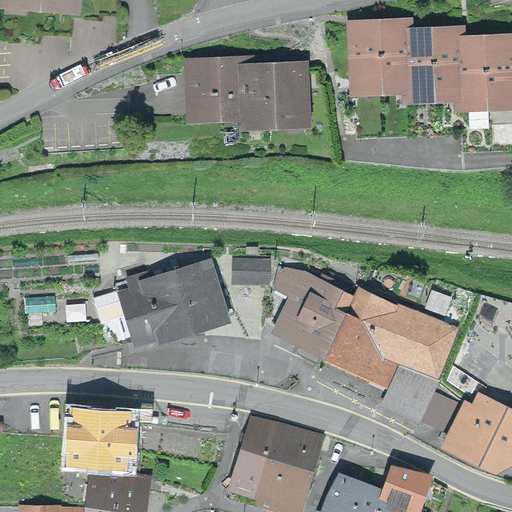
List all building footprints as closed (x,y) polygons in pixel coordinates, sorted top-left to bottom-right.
[(73,0),(74,4),(43,3),(43,13),(11,11),(10,41),(41,43),(41,33),(71,34),(72,16),(118,19),(119,0),(73,0)] [(406,25),(380,26),(382,83),(407,83),(406,35),(406,25)] [(380,26),(354,26),(355,84),(382,83),(380,26)] [(458,41),(458,33),(434,34),(435,92),(460,91),(458,41)] [(434,34),(406,35),(407,83),(408,92),(435,92),(434,34)] [(511,50),(511,40),(485,41),(486,100),(511,98),(511,50)] [(458,41),(460,91),(460,100),(486,100),(485,41),(458,41)] [(267,62),(191,66),(193,116),(246,114),(247,123),(304,120),(301,67),(268,68),(267,62)] [(382,83),(355,84),(356,136),(409,135),(461,133),(460,100),(460,91),(435,92),(408,92),(407,83),(382,83)] [(511,98),(486,100),(460,100),(461,133),(461,152),(511,150),(511,98)] [(267,261),(234,259),(233,280),(266,282),(267,261)] [(272,282),(266,320),(303,338),(297,352),(318,362),(325,348),(349,296),(281,266),(277,281),(272,282)] [(203,269),(150,285),(163,331),(232,309),(219,268),(205,272),(203,269)] [(114,346),(163,331),(150,285),(147,274),(114,284),(116,291),(93,298),(101,323),(106,321),(114,346)] [(349,296),(325,348),(330,350),(326,359),(336,363),(329,378),(371,398),(373,393),(380,396),(378,401),(415,418),(455,333),(359,289),(354,299),(349,296)] [(24,299),(25,314),(56,311),(54,296),(24,299)] [(466,404),(447,442),(495,464),(504,449),(511,453),(511,412),(480,397),(475,408),(466,404)] [(125,416),(74,413),(71,459),(122,463),(122,451),(132,452),(134,430),(124,429),(125,416)] [(238,493),(255,497),(277,423),(248,414),(247,418),(253,420),(234,485),(240,487),(238,493)] [(255,497),(297,510),(319,435),(277,423),(255,497)] [(384,492),(379,490),(378,493),(410,506),(419,482),(424,483),(423,473),(396,462),(384,492)] [(140,511),(145,480),(94,473),(88,511),(140,511)] [(338,474),(323,511),(370,511),(379,490),(338,474)] [(378,493),(370,511),(423,511),(424,511),(410,506),(378,493)]
